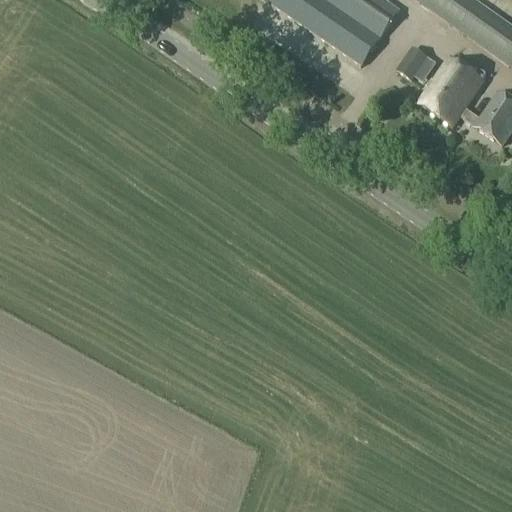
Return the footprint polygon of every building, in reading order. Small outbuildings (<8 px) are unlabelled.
[(398,15),(375,0),(277,0),(269,11),(360,73),(398,15)] [(406,0),(511,75),(511,32),(466,0),(406,0)] [(426,64),(410,52),(394,77),(410,88),(426,64)] [(466,128),(472,119),(462,113),(479,88),(446,65),(416,110),(450,132),(457,122),(466,128)] [(472,119),(466,128),(472,132),(501,151),(511,134),(511,110),(495,99),(478,123),(472,119)]
